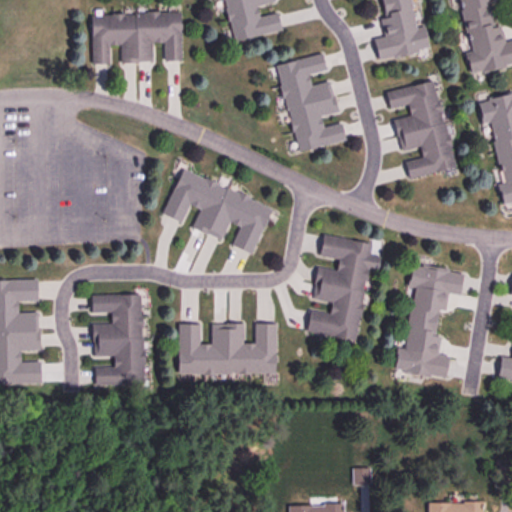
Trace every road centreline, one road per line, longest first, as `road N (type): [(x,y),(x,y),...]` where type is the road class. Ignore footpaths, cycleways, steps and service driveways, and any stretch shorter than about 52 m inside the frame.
road 1 (residential): [(511,238),(424,228),(308,188),(154,112),(83,97),(0,96)]
road 2 (residential): [(308,188),(282,277),(76,275),(60,302),(68,395)]
road 3 (residential): [(358,204),(371,165),(370,128),(347,34),(321,0)]
road 4 (residential): [(490,238),(468,391)]
